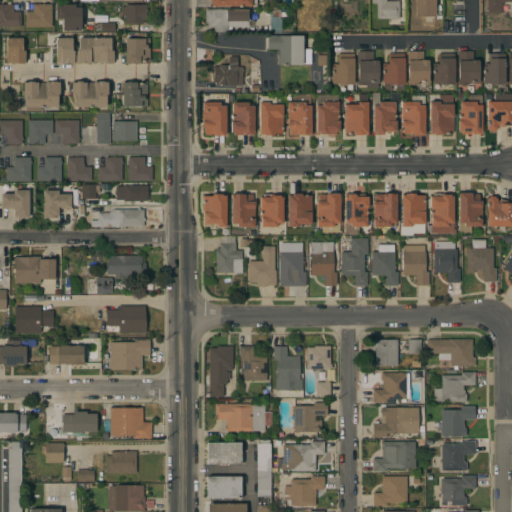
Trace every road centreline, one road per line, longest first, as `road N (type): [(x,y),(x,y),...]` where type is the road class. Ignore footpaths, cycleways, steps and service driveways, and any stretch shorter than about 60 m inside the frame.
road 1 (tertiary): [(177,0),(179,511)]
road 2 (residential): [(178,167),(511,166)]
road 3 (residential): [(178,321),(505,327)]
road 4 (residential): [(349,319),(349,511)]
road 5 (residential): [(0,392),(179,391)]
road 6 (residential): [(511,43),(338,44)]
road 7 (residential): [(44,298),(178,299)]
